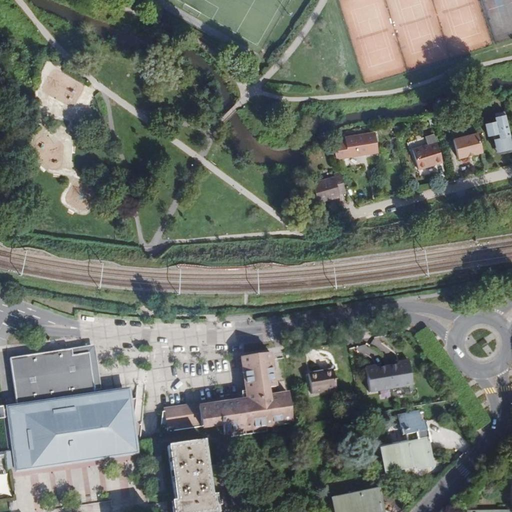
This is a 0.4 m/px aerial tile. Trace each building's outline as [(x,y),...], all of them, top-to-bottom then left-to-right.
[(511,149),(511,146),(505,115),(495,117),(494,117),(495,122),(484,124),(487,136),(497,134),(498,138),(493,139),(497,153),(511,149)] [(477,133),(453,139),(458,159),(482,152),(477,133)] [(340,148),(333,149),(336,160),(357,156),(357,152),(377,149),(374,134),(344,139),(345,142),(339,143),(340,148)] [(425,137),(427,145),(437,143),(434,134),(425,137)] [(437,143),(427,145),(412,150),(417,170),(426,167),(443,162),(437,143)] [(426,167),(417,170),(420,178),(429,175),(426,167)] [(339,195),(346,193),(339,172),(332,174),(333,177),(311,183),(317,204),(340,198),(339,195)] [(97,350),(15,362),(21,411),(103,400),(97,350)] [(246,401),(164,409),(165,424),(203,420),(205,438),(295,431),(291,396),(277,397),(273,355),(242,358),(246,401)] [(409,362),(366,369),(370,395),(414,388),(409,362)] [(337,390),(333,369),(308,374),(312,395),(337,390)] [(128,400),(23,416),(31,467),(136,452),(134,442),(128,400)] [(422,422),(420,413),(399,417),(403,436),(407,435),(408,442),(381,447),(386,471),(418,464),(419,468),(432,465),(425,439),(428,438),(425,421),(422,422)] [(152,453),(151,444),(150,440),(140,442),(141,454),(152,453)] [(211,496),(205,441),(167,447),(175,501),(171,502),(173,511),(218,511),(216,496),(211,496)] [(259,503),(255,479),(229,483),(232,508),(259,503)] [(383,511),(379,490),(333,500),(336,511),(383,511)]
